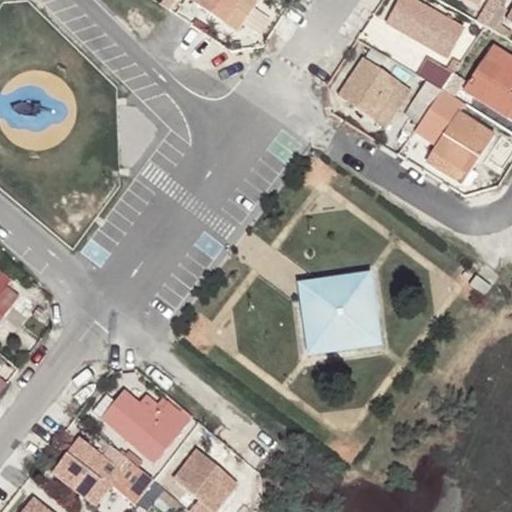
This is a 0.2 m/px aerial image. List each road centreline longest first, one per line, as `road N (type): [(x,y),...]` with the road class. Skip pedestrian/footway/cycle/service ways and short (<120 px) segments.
road 1 (unclassified): [(237,137),(113,300)]
road 2 (residential): [(89,0),(237,137)]
road 3 (residential): [(0,450),(113,300)]
road 4 (residential): [(113,300),(0,203)]
road 5 (residential): [(381,170),(441,209),(484,221),(511,212)]
